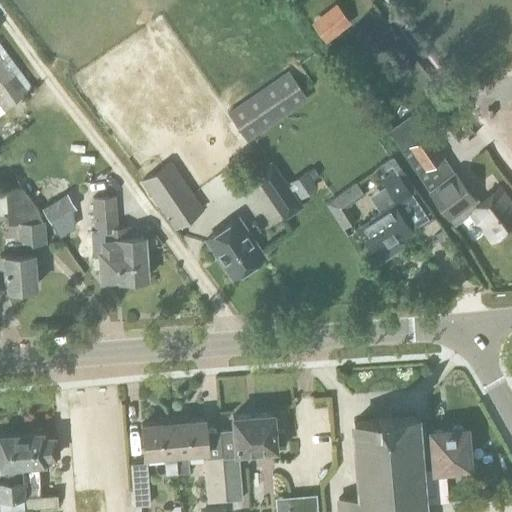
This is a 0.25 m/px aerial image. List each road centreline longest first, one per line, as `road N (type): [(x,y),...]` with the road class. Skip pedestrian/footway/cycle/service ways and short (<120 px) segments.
road 1 (tertiary): [(0,360),(428,329),(464,342)]
road 2 (track): [(0,14),(239,342)]
